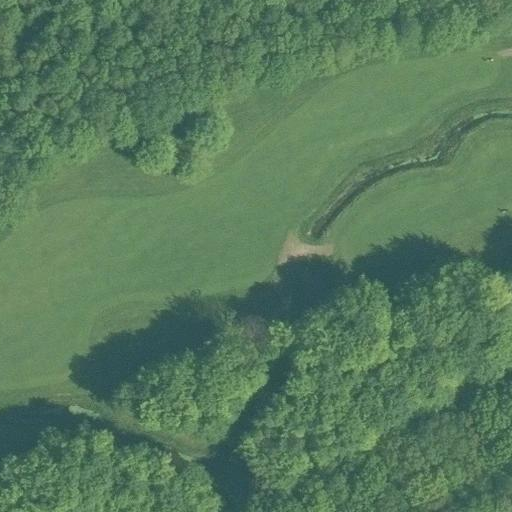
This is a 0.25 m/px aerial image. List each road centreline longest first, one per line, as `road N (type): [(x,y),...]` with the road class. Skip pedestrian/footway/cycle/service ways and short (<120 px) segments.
road 1 (track): [(249,511),(511,377)]
road 2 (track): [(511,429),(349,511)]
